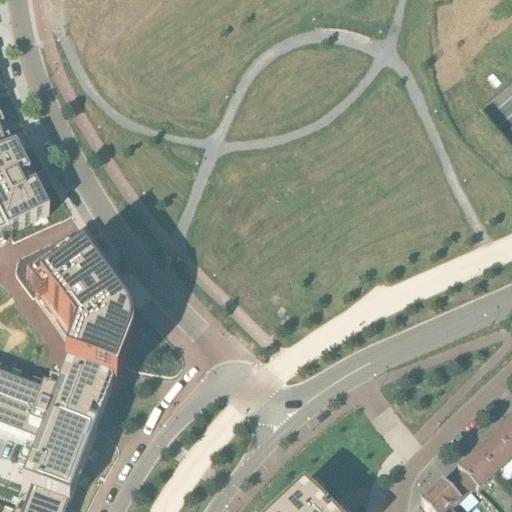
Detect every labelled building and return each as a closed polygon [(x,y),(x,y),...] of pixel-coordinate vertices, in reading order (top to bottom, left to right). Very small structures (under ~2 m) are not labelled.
[(5,137),(0,139),(0,162),(16,156),(15,155),(14,156),(13,156),(6,138),(5,137)] [(0,242),(6,240),(7,242),(8,241),(12,239),(12,238),(19,235),(24,233),(24,232),(30,229),(31,229),(36,227),(36,226),(42,223),(43,223),(47,221),(48,220),(48,219),(47,218),(45,214),(44,212),(44,213),(41,206),(41,205),(40,205),(37,199),(36,196),(35,194),(35,193),(34,193),(30,195),(25,185),(29,183),(29,182),(29,181),(28,180),(26,177),(23,171),(22,169),(22,170),(22,169),(19,163),(19,162),(18,162),(16,158),(17,158),(16,157),(16,156),(0,162),(0,242)] [(67,252),(25,283),(26,284),(36,298),(38,300),(35,302),(36,304),(37,304),(39,302),(52,319),(52,320),(53,320),(56,325),(57,326),(65,336),(67,340),(68,341),(71,345),(71,346),(73,349),(72,352),(71,354),(71,355),(70,358),(69,360),(69,361),(64,374),(61,373),(61,374),(112,393),(119,374),(121,371),(126,357),(126,356),(126,355),(127,355),(127,354),(127,353),(127,352),(127,351),(128,351),(128,350),(128,349),(128,348),(128,347),(128,346),(128,345),(128,344),(128,343),(128,342),(128,341),(127,341),(127,340),(127,339),(127,338),(127,337),(127,336),(126,336),(126,335),(126,334),(126,333),(125,333),(125,332),(125,331),(124,331),(124,330),(119,323),(106,306),(68,254),(67,252)] [(0,438),(6,440),(9,442),(18,445),(26,448),(27,449),(28,449),(37,452),(30,471),(29,471),(29,473),(21,493),(69,511),(69,509),(76,491),(86,465),(96,440),(96,438),(95,438),(96,435),(97,432),(92,424),(96,415),(103,418),(104,414),(112,394),(112,393),(61,374),(60,375),(64,376),(57,396),(53,405),(43,402),(23,394),(0,385),(0,438)] [(511,461),(511,424),(493,441),(511,461)] [(496,480),(511,465),(511,461),(493,441),(475,457),(496,480)] [(370,490),(391,476),(369,445),(348,460),(370,490)] [(478,497),(496,480),(475,457),(457,474),(462,480),(475,494),(478,497)] [(423,511),(456,511),(475,494),(462,480),(447,494),(442,488),(420,509),(423,511)] [(21,493),(21,494),(30,497),(24,511),(68,511),(69,511),(21,493)] [(317,511),(302,495),(283,511),(317,511)]
